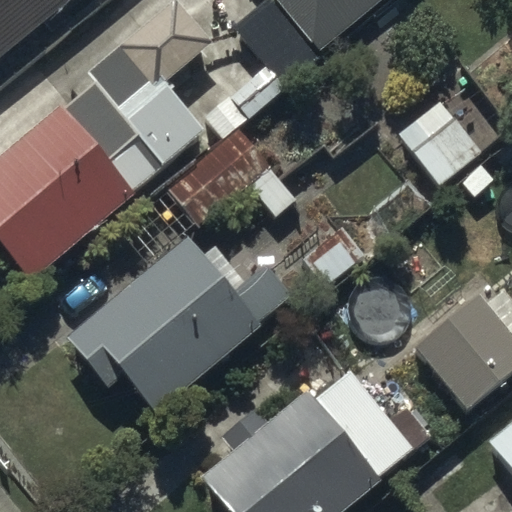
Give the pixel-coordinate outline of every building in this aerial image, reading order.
[(0,0),(0,79),(95,0),(0,0)] [(274,12),(236,46),(282,99),(394,2),(392,0),(264,0),(264,1),(274,12)] [(96,103),(0,180),(0,264),(0,265),(30,301),(138,214),(132,207),(204,149),(164,99),(212,61),(178,18),(87,91),(96,103)] [(226,151),(167,201),(200,241),(249,199),(275,230),(297,212),(238,142),(279,108),(259,84),(207,128),(226,151)] [(442,114),(398,149),(440,202),(485,168),(442,114)] [(511,173),(501,162),(458,200),(472,215),(492,197),(511,219),(511,173)] [(188,258),(68,353),(112,409),(125,399),(153,433),(262,347),(258,341),(292,314),(269,285),(233,314),(188,258)] [(511,348),(481,309),(418,362),(467,427),(511,392),(511,348)] [(234,471),(202,498),(214,511),(368,511),(436,455),(403,416),(386,429),(346,381),(273,443),(257,424),(220,454),(234,471)] [(511,436),(489,456),(511,484),(511,436)]
